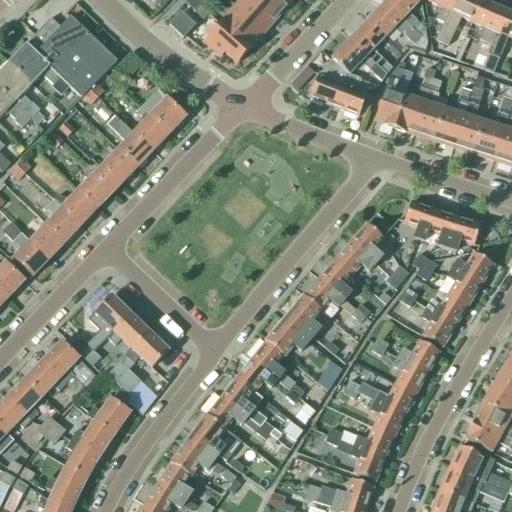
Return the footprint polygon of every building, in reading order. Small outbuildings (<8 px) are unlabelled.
[(199,6),(192,0),(188,0),(185,3),(194,12),(199,6)] [(241,0),(234,8),(265,34),(280,17),(260,0),(241,0)] [(260,0),(280,17),(295,0),(294,0),(260,0)] [(426,44),(424,30),(408,15),(420,2),(418,0),(389,0),(385,5),(411,30),(421,39),(426,44)] [(443,26),(454,0),(424,0),(424,1),(440,9),(434,21),(443,25),(443,26)] [(434,42),(447,48),(461,19),(473,25),(482,4),(474,0),(454,0),(443,26),(443,25),(434,42)] [(488,56),(506,14),(482,4),(473,25),(483,29),(478,41),(483,43),(473,67),(482,71),(484,65),(488,56)] [(421,39),(411,30),(385,5),(367,24),(384,40),(394,29),(413,47),(421,39)] [(217,27),(248,54),(265,34),(234,8),(217,27)] [(488,56),(498,60),(499,60),(507,40),(511,41),(511,16),(506,14),(488,56)] [(182,41),(195,28),(181,15),(168,28),(182,41)] [(88,92),(95,86),(116,64),(70,19),(59,31),(50,23),(52,21),(51,20),(25,47),(50,70),(49,71),(59,80),(80,101),(82,99),(88,92)] [(369,55),(384,40),(367,24),(349,43),(375,68),(375,67),(385,76),(391,70),(381,61),(375,55),(372,58),(369,55)] [(248,54),(217,27),(202,44),(220,60),(224,55),(236,66),(248,54)] [(369,74),(375,68),(349,43),(331,62),(332,62),(331,62),(346,77),(348,77),(363,62),(366,65),(363,68),(369,74)] [(52,87),(59,80),(49,71),(50,70),(25,47),(7,66),(30,88),(41,77),(52,87)] [(333,109),(346,77),(331,62),(325,69),(317,78),(309,100),(333,109)] [(484,65),(482,71),(492,75),(494,69),(484,65)] [(21,97),(30,88),(7,66),(0,72),(0,93),(29,122),(30,121),(37,127),(44,119),(38,113),(39,112),(31,105),(30,106),(21,97)] [(314,76),(307,68),(306,70),(298,77),(305,85),(314,76)] [(394,131),(405,98),(394,94),(398,83),(403,73),(396,70),(388,79),(374,123),(379,125),(378,126),(394,131)] [(122,85),(127,77),(117,71),(112,79),(122,85)] [(414,137),(433,82),(432,82),(434,74),(426,71),(420,90),(418,89),(414,101),(405,98),(394,131),(409,136),(409,135),(414,137)] [(360,81),(348,77),(346,77),(333,109),(358,119),(361,110),(368,113),(373,100),(351,92),(353,88),(357,90),(360,81)] [(473,156),(484,124),(474,120),(477,109),(482,94),(481,94),(485,82),(476,79),(471,94),(471,95),(453,149),(473,156)] [(433,143),(444,111),(434,107),(438,96),(436,95),(440,85),(433,82),(414,137),(433,143)] [(88,92),(97,100),(103,94),(95,86),(88,92)] [(493,163),(511,104),(511,89),(508,88),(504,100),(502,100),(497,115),(493,127),(484,124),(473,156),(493,163)] [(471,95),(471,94),(461,91),(458,102),(454,114),(444,111),(433,143),(453,149),(471,95)] [(88,92),(82,99),(90,107),(97,100),(88,92)] [(21,131),(29,122),(0,93),(0,119),(5,114),(14,122),(13,123),(21,131)] [(166,101),(149,119),(168,137),(184,119),(166,101)] [(511,104),(493,163),(511,168),(511,104)] [(152,153),(133,135),(133,136),(115,118),(107,127),(125,144),(117,152),(136,170),(152,153)] [(133,135),(152,153),(168,137),(149,119),(133,135)] [(67,140),(73,133),(65,125),(58,132),(67,140)] [(54,136),(47,143),(55,151),(63,144),(54,136)] [(0,175),(1,176),(10,166),(0,155),(0,152),(4,149),(0,145),(0,175)] [(119,187),(136,170),(117,152),(101,169),(110,178),(119,187)] [(16,168),(24,176),(30,170),(22,162),(16,168)] [(17,184),(24,176),(16,168),(9,175),(17,184)] [(78,194),(96,212),(119,187),(110,178),(103,185),(94,176),(78,194)] [(80,228),(96,212),(78,194),(70,202),(57,198),(52,202),(54,204),(54,203),(80,228)] [(64,245),(80,228),(54,203),(54,204),(46,212),(53,219),(45,227),(64,245)] [(427,231),(433,213),(410,204),(404,223),(418,228),(414,239),(424,242),(427,232),(427,231)] [(446,249),(456,220),(445,217),(433,213),(427,231),(427,232),(440,236),(437,246),(446,249)] [(456,220),(446,249),(455,252),(459,242),(473,246),(479,227),(456,220)] [(11,225),(2,234),(12,244),(21,236),(11,225)] [(48,262),(64,245),(45,227),(29,244),(48,262)] [(351,246),(376,267),(382,260),(374,253),(383,242),(367,227),(351,246)] [(21,253),(13,261),(32,279),(48,262),(29,244),(21,236),(12,244),(21,253)] [(369,275),(376,267),(351,246),(335,264),(352,278),(361,268),(369,275)] [(451,270),(479,288),(492,267),(474,255),(466,268),(457,262),(451,270)] [(425,284),(435,268),(418,258),(412,268),(419,272),(415,278),(425,284)] [(343,289),(352,278),(335,264),(320,282),(345,304),(351,296),(343,289)] [(0,294),(6,301),(23,284),(4,266),(0,269),(0,294)] [(389,279),(398,287),(407,277),(398,269),(389,279)] [(466,308),(479,288),(451,270),(446,279),(455,284),(448,296),(466,308)] [(385,284),(394,292),(398,287),(389,279),(385,284)] [(340,309),(345,304),(320,282),(304,300),(321,314),(330,304),(338,311),(340,309)] [(403,296),(413,303),(416,298),(406,292),(403,296)] [(409,310),(413,303),(403,296),(399,303),(409,310)] [(454,328),(466,308),(448,296),(440,309),(431,303),(427,311),(454,328)] [(107,340),(129,317),(110,299),(94,316),(105,326),(99,332),(107,340)] [(294,335),(307,347),(320,332),(312,326),(322,315),(321,314),(304,300),(303,299),(287,318),(300,329),(294,335)] [(345,304),(340,309),(350,318),(351,318),(355,313),(345,304)] [(355,313),(364,320),(368,316),(359,308),(355,313)] [(441,349),(454,328),(427,311),(421,320),(431,325),(423,338),(441,349)] [(359,325),(364,320),(355,313),(351,318),(359,325)] [(132,352),(148,335),(129,317),(107,340),(114,347),(121,341),(131,351),(132,352)] [(300,329),(287,318),(265,344),(266,344),(283,358),(284,359),(293,348),(301,354),(307,347),(294,335),(300,329)] [(132,352),(131,351),(125,357),(133,365),(139,359),(151,370),(167,353),(148,335),(132,352)] [(374,347),(384,353),(388,346),(377,340),(374,347)] [(274,369),(283,358),(266,344),(251,363),(268,376),(277,383),(289,393),(298,400),(302,396),(293,388),(293,389),(281,378),(283,376),(274,369)] [(397,361),(426,377),(438,355),(419,344),(411,358),(402,352),(397,361)] [(42,364),(66,386),(73,379),(66,372),(77,361),(61,345),(42,364)] [(332,357),(337,352),(328,345),(323,350),(332,357)] [(85,363),(94,354),(87,347),(78,357),(85,363)] [(380,359),(384,353),(374,347),(370,353),(380,359)] [(94,354),(85,363),(92,370),(100,360),(94,354)] [(325,367),(329,363),(320,355),(315,360),(325,367)] [(414,398),(426,377),(397,361),(392,369),(402,374),(395,387),(414,398)] [(251,363),(236,381),(253,395),(262,384),(271,391),(277,383),(268,376),(251,363)] [(58,394),(66,386),(42,364),(25,382),(41,398),(52,387),(58,394)] [(511,373),(504,369),(494,386),(511,396),(511,373)] [(245,406),(253,395),(236,381),(221,399),(247,420),(253,413),(245,406)] [(31,409),(41,398),(25,382),(7,401),(30,423),(38,415),(31,409)] [(69,390),(78,398),(84,392),(75,383),(69,390)] [(346,389),(356,394),(359,390),(349,384),(346,389)] [(125,407),(136,392),(126,385),(115,400),(125,407)] [(511,396),(494,386),(484,403),(511,418),(511,396)] [(403,418),(414,398),(395,387),(388,400),(378,395),(374,403),(403,418)] [(353,401),(356,394),(346,389),(343,396),(353,401)] [(71,405),(78,398),(69,390),(62,396),(71,405)] [(289,393),(285,398),(294,405),(298,400),(289,393)] [(241,428),(247,420),(221,399),(207,418),(206,419),(223,432),(224,432),(232,421),(241,428)] [(23,431),(30,423),(7,401),(0,408),(0,430),(6,435),(16,425),(23,431)] [(94,423),(113,437),(128,415),(110,402),(101,414),(93,408),(86,418),(94,424),(94,423)] [(393,439),(403,418),(374,403),(370,412),(380,417),(373,430),(393,439)] [(511,433),(506,429),(511,418),(484,403),(475,421),(511,441),(511,433)] [(305,423),(314,410),(305,404),(296,416),(305,423)] [(206,419),(207,418),(206,418),(190,437),(218,459),(224,450),(216,444),(224,432),(223,432),(206,419)] [(51,433),(56,426),(47,419),(42,426),(51,433)] [(511,441),(475,421),(473,422),(464,441),(491,456),(496,445),(507,451),(511,454),(511,441)] [(99,458),(113,437),(94,423),(94,424),(86,437),(77,432),(72,440),(99,458)] [(259,430),(268,436),(272,432),(263,425),(259,430)] [(45,440),(51,433),(42,426),(40,428),(36,433),(45,440)] [(51,433),(59,439),(64,433),(56,426),(51,433)] [(264,441),(268,436),(259,430),(255,435),(264,441)] [(384,461),(393,439),(373,430),(367,444),(357,440),(342,433),(340,437),(330,433),(328,437),(339,442),(353,448),(384,461)] [(54,447),(59,439),(51,433),(45,440),(54,447)] [(336,450),(339,442),(328,437),(325,445),(336,450)] [(86,480),(99,458),(72,440),(65,451),(74,456),(66,470),(86,480)] [(206,474),(213,465),(185,444),(171,465),(190,479),(198,468),(206,474)] [(375,484),(384,461),(353,448),(349,457),(359,462),(354,476),(375,484)] [(507,494),(507,496),(511,498),(511,486),(510,485),(488,476),(493,463),(483,460),(461,449),(456,460),(450,470),(483,484),(507,494)] [(34,477),(46,459),(38,453),(24,471),(23,470),(18,479),(29,485),(34,477)] [(239,476),(243,469),(233,462),(229,468),(239,476)] [(16,478),(21,469),(11,463),(6,472),(16,478)] [(189,479),(190,479),(171,465),(170,466),(171,466),(165,475),(158,485),(186,502),(190,496),(181,490),(189,479)] [(218,477),(223,470),(216,465),(211,472),(218,477)] [(74,504),(86,480),(66,470),(58,484),(49,480),(44,491),(74,504)] [(503,504),(507,496),(507,494),(483,484),(450,470),(446,481),(441,492),(463,501),(473,505),(477,496),(479,497),(480,495),(503,504)] [(234,482),(236,480),(225,472),(220,478),(231,486),(234,482)] [(0,508),(9,490),(14,481),(4,475),(0,480),(0,508)] [(22,497),(27,489),(16,482),(11,491),(22,497)] [(241,486),(234,482),(231,486),(227,491),(233,496),(241,486)] [(333,503),(361,511),(364,511),(372,490),(352,482),(346,497),(336,494),(333,503)] [(202,511),(199,510),(186,502),(158,485),(144,507),(152,511),(166,511),(170,506),(179,511),(182,508),(188,511),(202,511)] [(301,488),(297,498),(305,500),(307,495),(308,490),(301,488)] [(307,495),(318,499),(318,498),(320,492),(309,489),(308,490),(307,495)] [(69,511),(71,510),(74,504),(44,491),(36,510),(40,511),(69,511)] [(470,511),(473,505),(463,501),(441,492),(437,504),(433,511),(470,511)] [(284,499),(271,495),(267,509),(278,511),(280,511),(282,506),(284,499)] [(316,505),(318,499),(307,495),(305,500),(305,502),(316,505)] [(318,499),(316,505),(331,510),(333,503),(318,498),(318,499)] [(361,511),(333,503),(331,510),(330,511),(361,511)]
